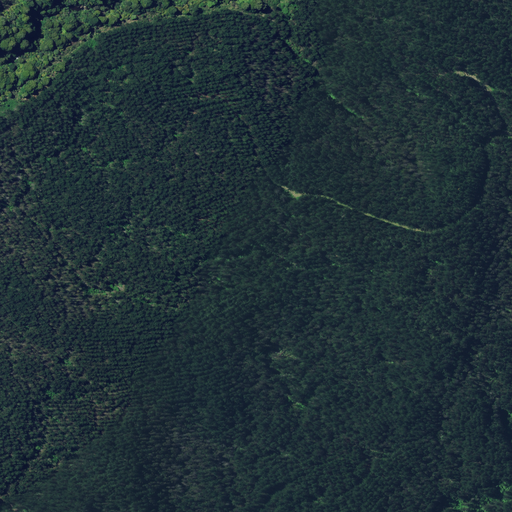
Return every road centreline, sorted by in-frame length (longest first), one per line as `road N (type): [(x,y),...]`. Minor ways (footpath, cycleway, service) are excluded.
road 1 (track): [(162,511),(207,387),(241,349),(311,308),(416,307),(443,283),(500,111)]
road 2 (track): [(0,86),(134,20),(216,13),(391,45),(442,63),(500,111)]
